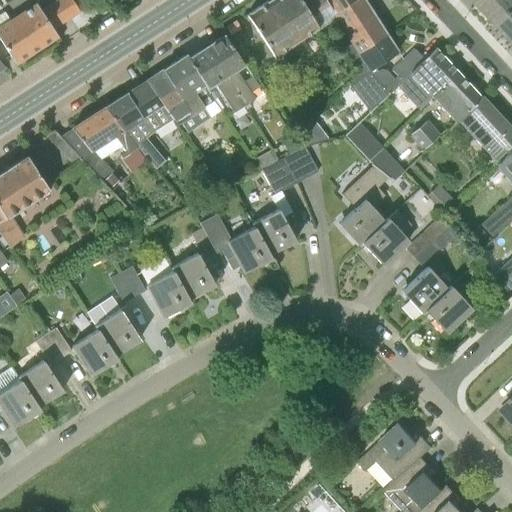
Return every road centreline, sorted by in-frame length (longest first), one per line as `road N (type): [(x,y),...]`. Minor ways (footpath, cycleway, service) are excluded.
road 1 (residential): [(432,393),(356,325),(296,317),(126,403),(0,489)]
road 2 (primary): [(0,121),(189,0)]
